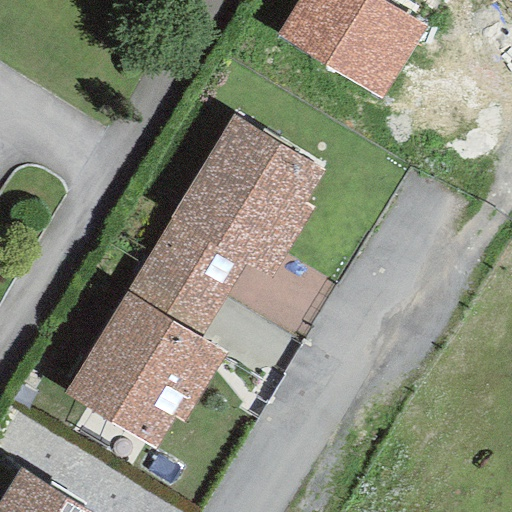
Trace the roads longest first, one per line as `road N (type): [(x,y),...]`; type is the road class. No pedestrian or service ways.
road 1 (residential): [(244,511),(417,226)]
road 2 (track): [(214,0),(129,139)]
